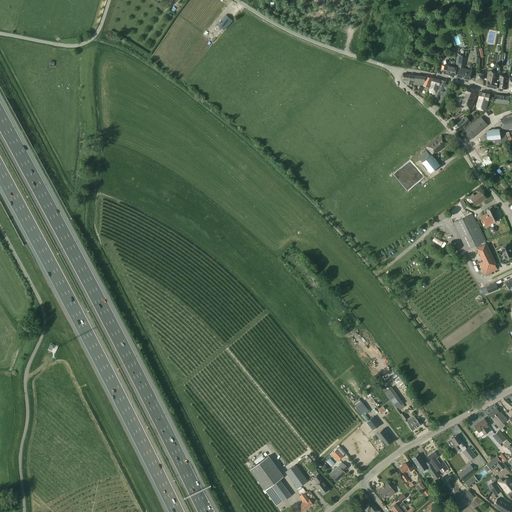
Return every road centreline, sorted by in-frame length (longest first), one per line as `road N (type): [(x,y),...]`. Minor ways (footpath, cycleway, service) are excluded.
road 1 (motorway): [(205,511),(0,116)]
road 2 (motorway): [(0,173),(175,511)]
road 3 (residential): [(507,212),(394,69)]
road 4 (tertiary): [(361,484),(511,391)]
road 5 (residential): [(394,69),(297,34),(238,0)]
road 6 (residential): [(394,69),(511,93)]
